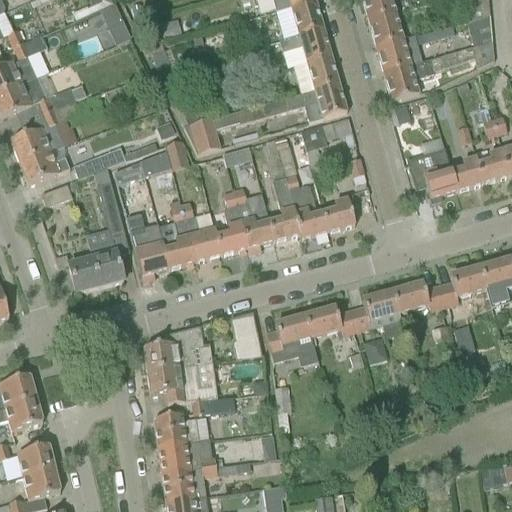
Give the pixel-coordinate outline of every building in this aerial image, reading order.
[(312,0),(285,0),(289,13),(314,6),(312,0)] [(388,0),(359,0),(367,26),(393,19),(388,0)] [(459,0),(466,29),(489,23),(486,0),(459,0)] [(314,6),(289,13),(297,41),(322,34),(314,6)] [(114,10),(99,16),(107,34),(122,28),(114,10)] [(393,19),(367,26),(375,54),(401,47),(401,45),(393,19)] [(489,23),(466,29),(472,53),(472,54),(491,48),(489,23)] [(176,25),(158,30),(162,45),(180,40),(176,25)] [(450,32),(429,38),(431,47),(453,41),(450,32)] [(322,34),(297,41),(278,46),(286,74),(292,72),(305,69),(329,62),(322,34)] [(12,54),(23,49),(17,36),(6,41),(12,54)] [(40,42),(23,49),(12,54),(18,67),(46,54),(40,42)] [(401,47),(375,54),(382,81),(409,73),(408,72),(421,68),(420,68),(416,51),(414,44),(413,42),(401,45),(401,47)] [(472,53),(420,68),(421,68),(408,72),(409,73),(382,81),(390,108),(416,101),(413,87),(432,80),(431,78),(473,63),(475,69),(477,74),(493,67),(491,48),(472,54),(472,53)] [(162,56),(150,60),(150,61),(155,76),(167,72),(162,56)] [(329,62),(305,69),(292,72),(300,100),(313,97),(337,90),(329,62)] [(28,70),(14,76),(10,68),(0,72),(0,99),(35,84),(28,70)] [(0,99),(0,125),(0,126),(30,112),(36,110),(41,121),(75,108),(74,106),(70,96),(69,94),(44,105),(35,84),(0,99)] [(457,99),(468,95),(466,89),(455,93),(457,99)] [(345,118),(337,90),(313,97),(300,100),(202,128),(198,128),(182,133),(196,161),(219,154),(214,137),(303,112),(307,129),(345,118)] [(80,91),(70,96),(74,106),(85,102),(80,91)] [(182,133),(198,128),(191,100),(169,107),(182,133)] [(41,121),(45,133),(9,147),(18,170),(48,158),(63,152),(55,131),(80,120),(75,108),(41,121)] [(404,111),(393,114),(397,130),(409,127),(404,111)] [(490,125),(495,141),(505,138),(500,122),(490,125)] [(350,139),(346,125),(298,138),(304,157),(325,151),(324,146),(350,139)] [(495,141),(490,125),(481,129),(486,145),(495,141)] [(168,127),(157,132),(162,144),(173,139),(168,127)] [(466,133),(455,137),(459,152),(471,149),(466,133)] [(187,173),(180,147),(163,152),(165,158),(169,175),(170,178),(187,173)] [(511,152),(500,156),(508,182),(511,180),(511,152)] [(77,185),(92,179),(106,174),(124,167),(119,154),(72,172),(77,185)] [(250,166),(247,154),(221,161),(225,173),(250,166)] [(489,167),(477,171),(476,171),(482,190),(508,182),(500,156),(487,160),(489,167)] [(406,168),(415,197),(425,193),(430,210),(440,208),(438,202),(456,197),(450,178),(444,157),(412,166),(406,168)] [(48,158),(18,170),(27,192),(68,176),(64,165),(52,169),(48,158)] [(164,159),(139,168),(142,180),(143,182),(143,183),(154,180),(169,175),(165,158),(164,159)] [(477,171),(475,164),(462,168),(464,175),(450,178),(456,197),(482,190),(476,171),(477,171)] [(362,180),(358,165),(349,167),(353,183),(362,180)] [(142,180),(139,168),(139,169),(113,179),(116,190),(143,183),(142,180)] [(286,193),(287,199),(298,197),(294,182),(284,185),(286,193)] [(271,188),(278,218),(280,225),(267,229),(272,248),(298,241),(293,220),(287,199),(286,193),(284,185),(271,188)] [(123,240),(109,187),(95,190),(109,243),(123,240)] [(71,204),(66,191),(40,201),(45,214),(71,204)] [(264,217),(250,221),(247,210),(245,211),(241,195),(230,198),(245,255),(246,254),(248,260),(259,257),(258,251),(272,248),(267,229),(264,217)] [(222,216),(226,232),(213,236),(219,261),(245,255),(230,198),(222,200),(226,215),(222,216)] [(334,216),(321,220),(326,238),(353,231),(346,205),(332,209),(334,216)] [(188,208),(178,211),(194,268),(219,261),(213,236),(208,219),(194,223),(192,223),(188,208)] [(172,228),(176,245),(160,249),(167,275),(194,268),(178,211),(169,213),(173,228),(172,228)] [(144,253),(134,216),(124,219),(126,226),(142,288),(153,285),(152,279),(167,275),(160,249),(144,253)] [(306,216),(305,217),(293,220),(298,241),(300,245),(326,238),(321,220),(308,223),(306,216)] [(98,293),(122,287),(115,258),(113,259),(109,243),(86,249),(90,265),(91,264),(98,293)] [(91,264),(90,265),(67,271),(75,299),(98,293),(91,264)] [(509,265),(479,274),(484,294),(490,314),(507,309),(503,297),(511,294),(511,271),(511,272),(509,265)] [(450,289),(437,293),(443,314),(456,310),(454,302),(484,294),(479,274),(449,282),(450,289)] [(443,314),(437,293),(423,296),(421,289),(391,298),(397,319),(427,310),(429,318),(443,314)] [(399,327),(397,319),(391,298),(361,306),(363,313),(352,316),(358,338),(369,334),(381,332),(384,343),(402,339),(399,327)] [(353,339),(347,318),(336,321),(334,314),(304,322),(309,343),(340,335),(342,342),(353,339)] [(309,343),(304,322),(273,331),(275,338),(264,341),(270,362),(281,359),(283,364),(299,360),(302,372),(316,369),(309,343)] [(253,326),(229,332),(236,366),(260,363),(253,326)] [(192,372),(190,356),(202,354),(199,332),(156,343),(158,352),(142,354),(146,378),(192,372)] [(447,345),(444,332),(430,336),(433,349),(447,345)] [(466,332),(452,336),(464,376),(475,373),(470,357),(473,356),(466,332)] [(381,344),(362,348),(366,370),(386,366),(381,344)] [(362,372),(358,359),(349,361),(352,375),(362,372)] [(192,372),(146,378),(149,402),(165,400),(167,412),(190,409),(211,406),(209,393),(198,394),(194,371),(192,372)] [(34,405),(28,382),(0,389),(0,402),(3,414),(34,405)] [(265,385),(253,387),(254,399),(266,398),(265,385)] [(275,394),(277,419),(288,418),(286,393),(275,394)] [(211,406),(190,409),(192,422),(210,419),(233,416),(231,403),(216,405),(211,406)] [(3,414),(3,415),(0,415),(0,427),(6,426),(10,437),(41,429),(34,405),(3,414)] [(156,453),(196,447),(193,425),(180,427),(180,421),(152,425),(156,453)] [(208,446),(196,447),(156,453),(160,481),(213,473),(211,460),(210,460),(208,446)] [(5,451),(0,452),(0,465),(8,463),(5,451)] [(21,483),(53,475),(47,452),(15,459),(21,483)] [(273,455),(261,457),(263,467),(275,465),(273,455)] [(247,469),(233,471),(213,473),(160,481),(164,509),(192,505),(204,503),(202,484),(249,477),(247,469)] [(511,472),(503,474),(505,486),(511,485),(511,472)] [(497,474),(479,476),(482,496),(499,493),(499,489),(497,475),(497,474)] [(53,475),(21,483),(27,507),(43,503),(59,499),(53,475)] [(369,497),(370,504),(410,497),(409,490),(369,497)] [(370,504),(369,497),(357,499),(358,511),(370,511),(369,504),(370,504)] [(313,511),(330,511),(329,502),(313,505),(313,511)] [(44,511),(43,503),(27,507),(20,508),(19,506),(8,509),(8,510),(0,511),(44,511)]
